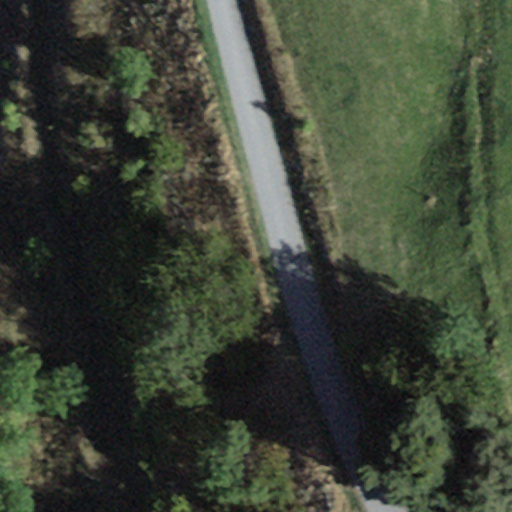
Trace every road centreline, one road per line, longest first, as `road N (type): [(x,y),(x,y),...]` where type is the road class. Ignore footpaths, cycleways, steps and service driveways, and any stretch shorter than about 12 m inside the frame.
road 1 (unclassified): [(224,0),(349,443),(386,511)]
road 2 (track): [(48,0),(60,193),(95,387),(141,511)]
